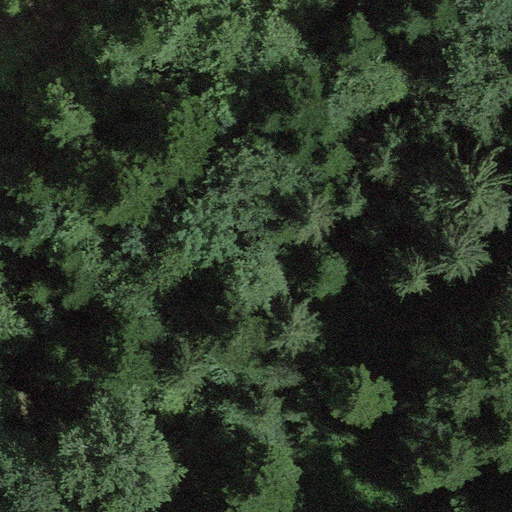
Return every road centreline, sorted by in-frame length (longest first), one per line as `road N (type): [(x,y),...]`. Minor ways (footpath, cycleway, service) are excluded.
road 1 (track): [(0,42),(44,310),(110,511)]
road 2 (track): [(311,0),(511,195)]
